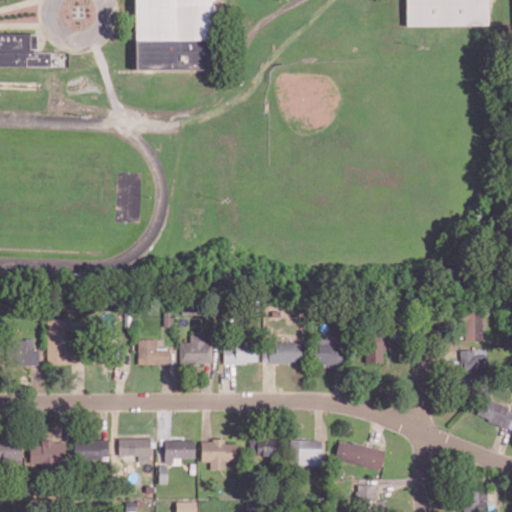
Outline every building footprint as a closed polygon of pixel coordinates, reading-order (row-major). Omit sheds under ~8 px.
[(134,69),(134,39),(133,39),(133,0),(209,0),(210,68),(134,69)] [(487,0),(488,23),(406,24),(405,0),(487,0)] [(50,51),(50,66),(51,66),(25,66),(25,67),(24,67),(24,66),(0,65),(0,32),(28,32),(29,32),(29,33),(35,33),(35,48),(32,48),(32,51),(35,51),(50,51)] [(463,340),(482,340),(481,309),(462,309),(463,340)] [(45,319),(47,364),(72,363),(71,319),(45,319)] [(365,362),(384,361),(383,332),(364,332),(365,362)] [(178,342),(179,362),(211,362),(211,342),(203,343),(203,334),(189,334),(189,342),(178,342)] [(136,363),(168,364),(168,348),(155,347),(155,339),(136,338),(136,363)] [(329,339),(312,338),(311,363),(341,364),(342,347),(328,346),(329,339)] [(32,339),(10,339),(10,364),(38,364),(37,348),(32,348),(32,339)] [(302,342),(261,342),(262,362),(302,362),(302,342)] [(223,363),(256,362),(255,344),(222,345),(223,363)] [(459,349),(460,374),(485,374),(485,354),(473,354),(473,348),(459,349)] [(122,363),(122,349),(92,350),(92,364),(122,363)] [(475,417),(507,426),(511,409),(511,407),(481,398),(475,417)] [(118,455),(137,455),(137,461),(150,461),(149,437),(117,437),(118,455)] [(276,456),(276,438),(249,437),(248,455),(276,456)] [(107,459),(107,439),(73,440),(73,460),(107,459)] [(193,439),(163,440),(164,463),(179,463),(179,457),(193,457),(193,439)] [(200,440),(200,461),(209,461),(209,468),(224,468),(224,461),(236,461),(236,443),(223,443),(223,439),(200,440)] [(288,464),(321,465),(321,440),(289,439),(288,464)] [(0,462),(20,462),(20,440),(0,440),(0,462)] [(64,440),(40,440),(40,445),(29,444),(28,463),(64,464),(64,440)] [(384,449),(338,440),(334,459),(380,468),(384,449)] [(375,484),(356,484),(355,500),(372,501),(372,511),(386,511),(386,500),(374,500),(375,484)] [(485,489),(462,489),(462,511),(478,511),(485,511),(485,489)] [(174,511),(195,511),(195,500),(174,501),(174,511)]
